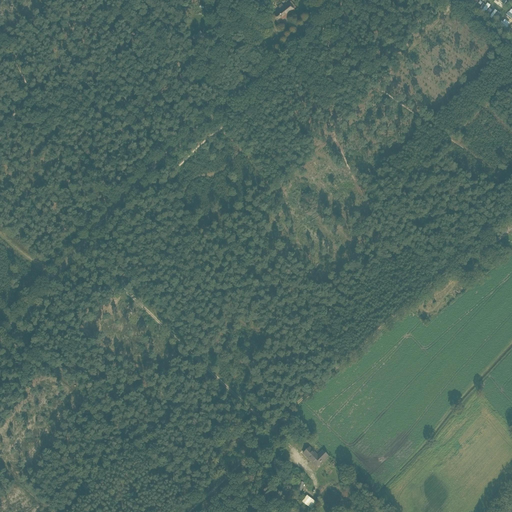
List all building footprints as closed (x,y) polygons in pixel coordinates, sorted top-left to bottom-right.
[(279,10),(272,16),(275,20),(278,24),(295,11),(294,10),(295,8),(290,2),(288,3),(282,8),(280,5),(278,7),(277,8),(279,10)] [(479,9),(484,13),(490,6),(485,2),(479,9)] [(496,20),(501,12),(494,9),(490,17),(496,20)] [(499,24),(507,29),(510,23),(503,19),(499,24)] [(195,35),(192,38),(195,41),(194,42),(196,44),(200,40),(199,39),(203,34),(200,32),(196,37),(195,35)] [(505,227),(495,234),(498,238),(508,231),(505,227)] [(303,454),(306,457),(317,468),(328,457),(323,451),(318,456),(309,447),(303,454)]
